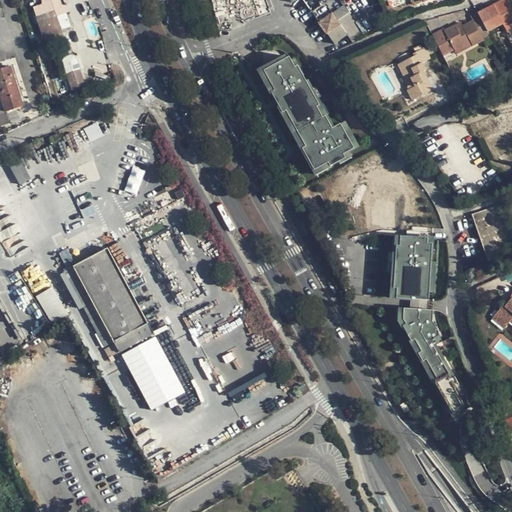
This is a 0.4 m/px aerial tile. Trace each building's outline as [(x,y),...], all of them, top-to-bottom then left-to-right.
[(42,0),(44,4),(33,8),(46,44),(63,38),(60,30),(71,26),(67,14),(69,13),(64,0),(42,0)] [(221,11),(220,6),(224,5),(222,0),(212,0),(216,13),(221,11)] [(339,0),(319,0),(319,1),(320,4),(311,9),(317,20),(316,21),(323,33),(325,32),(332,43),(345,35),(350,43),(362,35),(339,0)] [(511,5),(509,0),(503,0),(499,2),(500,6),(496,8),(494,5),(473,17),(475,22),(486,40),(492,37),(489,32),(487,30),(496,25),(498,27),(505,24),(507,27),(511,24),(511,5)] [(486,40),(475,22),(465,27),(460,31),(457,25),(446,31),(452,41),(457,50),(472,42),(475,46),(486,40)] [(440,47),(452,41),(446,31),(445,29),(434,36),(440,47)] [(459,55),(475,46),(472,42),(457,50),(459,55)] [(423,83),(426,80),(422,72),(425,71),(421,63),(429,58),(424,48),(414,53),(414,56),(398,65),(402,73),(405,71),(409,82),(407,83),(406,86),(407,89),(407,91),(412,100),(427,92),(423,83)] [(295,51),(262,65),(308,173),(360,151),(346,120),(328,128),(295,51)] [(62,56),(68,87),(82,84),(77,54),(62,56)] [(14,88),(18,87),(11,67),(7,68),(14,88)] [(0,92),(14,88),(7,68),(0,69),(0,92)] [(431,90),(426,80),(423,83),(427,92),(431,90)] [(14,88),(20,107),(24,106),(18,87),(14,88)] [(0,95),(6,112),(20,107),(14,88),(0,92),(0,95)] [(97,123),(84,128),(89,140),(102,135),(97,123)] [(9,164),(18,184),(29,179),(21,159),(9,164)] [(334,177),(340,192),(365,182),(359,168),(334,177)] [(370,226),(385,227),(392,228),(391,233),(395,234),(397,234),(400,182),(374,179),(370,226)] [(487,267),(511,259),(511,250),(498,207),(471,216),(487,267)] [(120,353),(120,354),(154,334),(108,248),(65,272),(105,347),(114,342),(115,344),(120,353)] [(53,284),(36,293),(53,322),(69,313),(53,284)] [(494,311),(507,322),(509,320),(511,322),(511,290),(508,296),(510,298),(504,305),(501,303),(494,311)] [(443,340),(425,303),(398,316),(432,384),(450,375),(435,344),(443,340)] [(502,327),(507,322),(494,311),(490,317),(502,327)] [(183,383),(154,334),(120,354),(148,403),(183,383)] [(109,359),(120,353),(115,344),(104,351),(109,359)]
